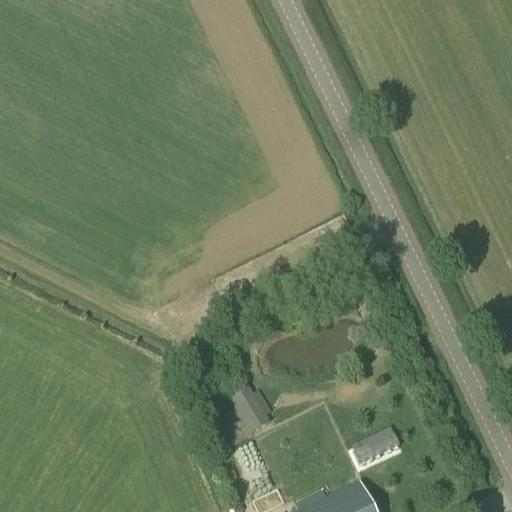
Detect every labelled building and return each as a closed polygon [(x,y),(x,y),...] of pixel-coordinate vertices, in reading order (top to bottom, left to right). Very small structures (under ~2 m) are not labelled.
[(247,389),(227,401),(249,437),(268,426),(247,389)] [(359,466),(398,447),(391,432),(351,451),(359,466)] [(255,446),(238,457),(249,475),(266,464),(255,446)] [(307,511),(370,511),(359,487),(307,511)] [(476,506),(478,511),(511,511),(511,498),(510,493),(476,506)]
